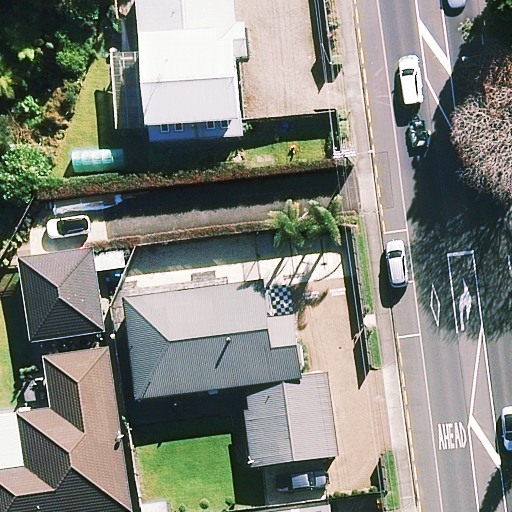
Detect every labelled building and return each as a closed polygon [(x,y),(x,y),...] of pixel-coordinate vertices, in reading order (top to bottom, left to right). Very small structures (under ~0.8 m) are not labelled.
[(248,115),(242,0),(145,0),(149,51),(118,53),(122,122),(248,115)] [(107,330),(98,250),(28,257),(37,337),(107,330)] [(307,375),(297,278),(134,294),(144,394),(250,383),(258,463),(340,455),(332,373),(307,375)] [(125,511),(135,511),(114,347),(51,355),(58,408),(25,412),(32,465),(0,468),(0,511),(125,511)] [(336,511),(335,499),(250,511),(336,511)]
